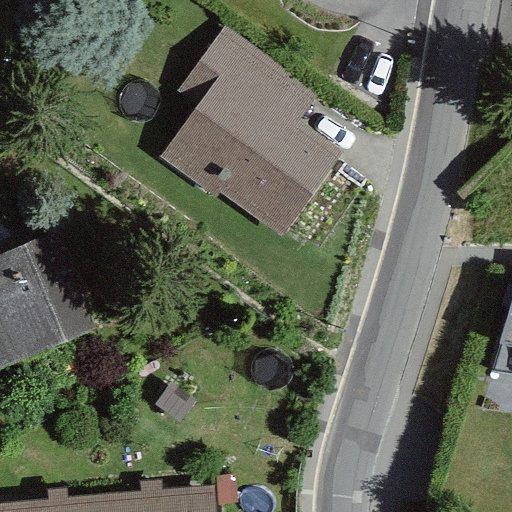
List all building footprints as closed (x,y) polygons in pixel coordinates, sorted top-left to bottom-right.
[(317,94),(227,29),(182,92),(197,103),(163,150),(282,236),(340,157),(295,124),(317,94)] [(55,235),(0,258),(0,374),(97,332),(55,235)] [(511,307),(495,368),(511,370),(511,307)] [(209,511),(209,499),(101,502),(101,511),(209,511)] [(101,511),(101,502),(0,503),(0,511),(101,511)]
